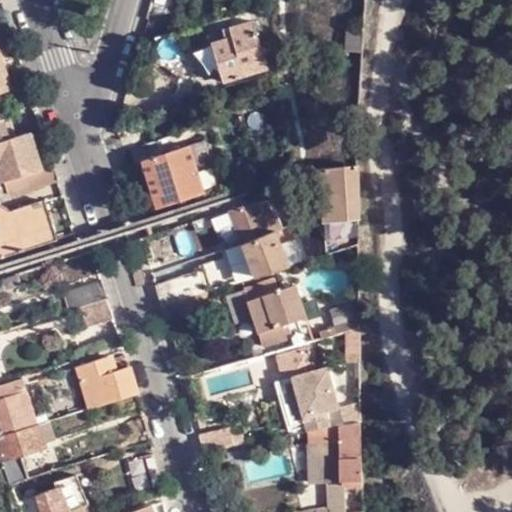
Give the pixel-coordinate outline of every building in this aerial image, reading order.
[(223,40),(213,43),(208,45),(212,64),(219,62),(225,81),(268,69),(253,21),(232,28),(232,26),(230,27),(230,28),(226,29),(225,28),(223,29),(224,30),(220,31),(223,40)] [(211,33),(213,43),(223,40),(220,31),(211,33)] [(364,52),(365,32),(350,31),(348,51),(357,51),(364,52)] [(180,61),(172,33),(155,37),(163,66),(180,61)] [(0,92),(11,89),(0,54),(0,92)] [(358,121),(359,106),(349,105),(348,121),(358,121)] [(27,172),(44,168),(32,132),(5,141),(0,124),(0,174),(2,181),(27,172)] [(142,161),(156,208),(204,194),(217,189),(214,178),(218,177),(206,140),(189,146),(142,161)] [(60,179),(55,165),(44,168),(27,172),(32,188),(60,179)] [(356,165),(321,170),(323,209),(325,210),(328,253),(357,243),(356,181),(356,165)] [(27,172),(2,181),(7,195),(32,188),(27,172)] [(282,229),(271,199),(257,202),(231,210),(256,275),(271,270),(288,265),(274,232),(282,229)] [(0,257),(15,253),(57,240),(45,200),(12,212),(0,203),(0,257)] [(151,222),(149,217),(149,216),(145,217),(143,218),(146,227),(147,226),(151,224),(151,222)] [(214,226),(211,216),(193,222),(196,231),(214,226)] [(80,239),(78,239),(73,241),(76,247),(76,249),(81,247),(82,247),(80,239)] [(241,279),(244,278),(239,267),(238,267),(229,270),(232,282),(241,279)] [(171,279),(178,299),(198,293),(208,290),(201,269),(171,279)] [(271,270),(256,275),(244,278),(241,279),(255,321),(254,322),(257,332),(286,323),(290,321),(290,320),(297,317),(292,306),(285,308),(273,276),(271,270)] [(21,284),(18,273),(0,278),(0,291),(19,285),(21,284)] [(108,297),(103,281),(63,294),(68,310),(81,306),(108,297)] [(22,295),(19,285),(0,291),(0,292),(3,300),(7,298),(7,300),(22,295)] [(226,301),(222,285),(208,290),(198,293),(203,309),(226,301)] [(178,299),(162,305),(166,321),(203,309),(198,293),(178,299)] [(114,318),(108,297),(81,306),(87,326),(114,318)] [(357,327),(357,318),(331,326),(322,301),(308,306),(316,334),(332,329),(333,334),(357,327)] [(290,339),(286,323),(257,332),(262,347),(290,339)] [(358,353),(357,336),(346,337),(346,353),(358,353)] [(279,354),(285,378),(315,371),(310,345),(279,354)] [(108,372),(129,366),(126,356),(113,359),(114,362),(110,363),(109,361),(108,356),(103,357),(108,372)] [(108,403),(137,393),(133,378),(129,366),(108,372),(103,357),(76,366),(59,371),(64,386),(81,380),(85,392),(90,408),(108,403)] [(307,427),(308,430),(312,429),(329,426),(325,410),(338,406),(328,368),(315,371),(285,378),(288,392),(283,394),(292,430),(307,427)] [(38,424),(39,424),(22,376),(0,382),(0,416),(2,422),(7,434),(38,424)] [(285,378),(279,379),(283,394),(288,392),(285,378)] [(340,407),(344,423),(359,420),(358,404),(340,407)] [(360,480),(359,420),(344,423),(340,423),(339,481),(349,480),(360,480)] [(339,481),(340,423),(329,426),(312,429),(314,447),(319,447),(322,482),(327,482),(339,481)] [(5,471),(8,484),(28,478),(20,454),(46,446),(39,424),(38,424),(7,434),(0,436),(0,454),(2,460),(5,471)] [(231,427),(199,434),(203,452),(234,445),(232,433),(231,427)] [(242,431),(232,433),(234,445),(244,443),(242,431)] [(75,448),(79,462),(90,458),(85,444),(75,448)] [(70,464),(79,462),(75,448),(66,451),(70,464)] [(136,493),(161,485),(156,463),(153,449),(125,457),(136,493)] [(28,511),(91,511),(77,474),(55,481),(57,487),(25,499),(28,511)] [(349,480),(339,481),(327,482),(328,488),(349,487),(349,480)]
